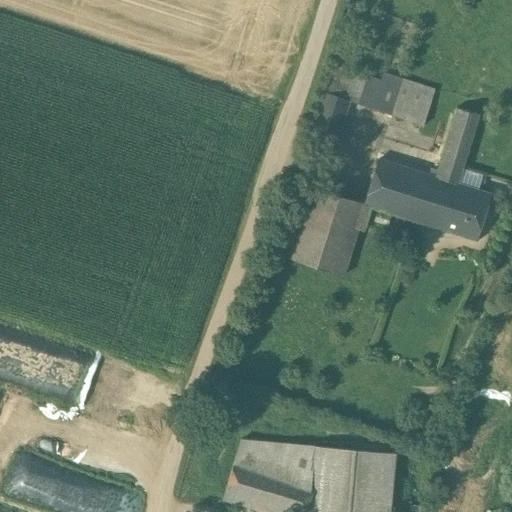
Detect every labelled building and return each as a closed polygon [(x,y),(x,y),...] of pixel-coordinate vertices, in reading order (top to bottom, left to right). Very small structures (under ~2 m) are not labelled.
[(422,126),(434,91),(383,74),(381,82),(330,64),(303,148),(330,156),(348,101),(422,126)] [(478,116),(457,109),(436,177),(457,184),(478,116)] [(436,177),(378,160),(365,204),(364,205),(371,207),(476,240),(490,194),(457,184),(436,177)] [(365,204),(310,187),(287,258),(343,276),(358,229),(364,231),(371,207),(364,205),(365,204)] [(141,464),(144,447),(118,442),(119,434),(38,417),(35,432),(39,433),(37,442),(69,449),(72,434),(81,436),(82,435),(90,436),(89,444),(101,447),(99,460),(129,466),(130,462),(141,464)] [(391,511),(395,456),(241,441),(221,503),(250,511),(391,511)]
